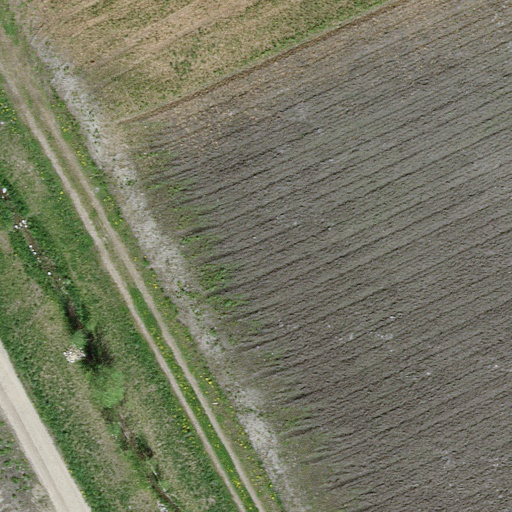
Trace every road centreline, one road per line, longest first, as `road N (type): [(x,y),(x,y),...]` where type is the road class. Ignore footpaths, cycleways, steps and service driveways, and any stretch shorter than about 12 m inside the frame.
road 1 (track): [(255,511),(0,43)]
road 2 (track): [(0,385),(70,511)]
